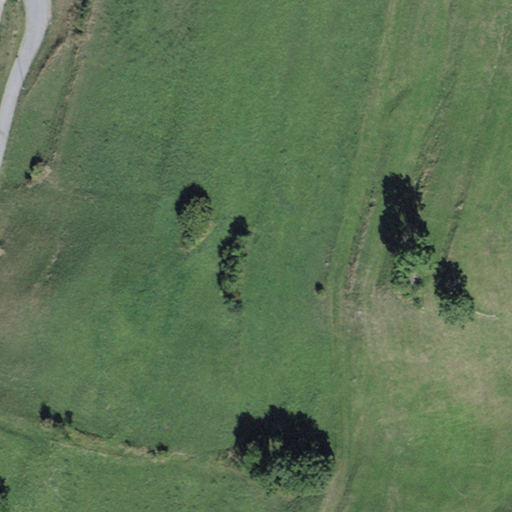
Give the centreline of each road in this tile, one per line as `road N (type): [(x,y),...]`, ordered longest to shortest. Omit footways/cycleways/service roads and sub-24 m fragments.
road 1 (track): [(320,511),(341,452),(333,272),(395,0)]
road 2 (residential): [(0,142),(36,0)]
